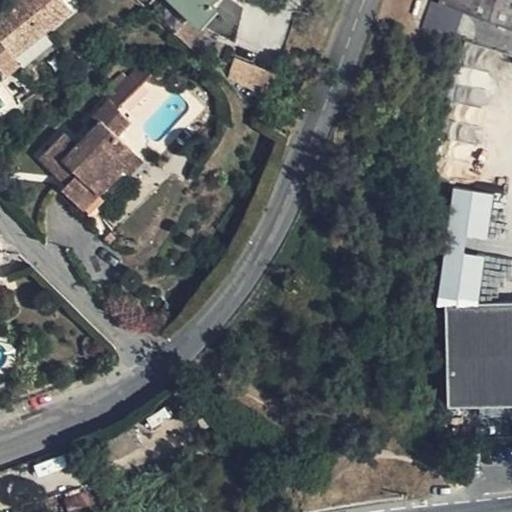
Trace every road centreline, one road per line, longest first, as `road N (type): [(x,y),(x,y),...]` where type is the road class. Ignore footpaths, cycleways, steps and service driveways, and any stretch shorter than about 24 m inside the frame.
road 1 (residential): [(156,376),(229,304),(259,260),(364,0)]
road 2 (residential): [(156,376),(0,224)]
road 3 (unclassified): [(0,446),(69,424),(156,376)]
